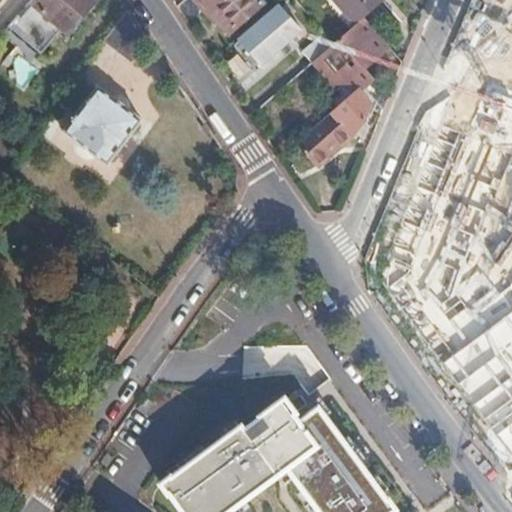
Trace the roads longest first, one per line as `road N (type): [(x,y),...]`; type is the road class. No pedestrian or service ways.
road 1 (residential): [(32,511),(184,295),(272,187)]
road 2 (tertiary): [(322,261),(507,511)]
road 3 (residential): [(448,0),(361,212),(322,261)]
road 4 (tertiary): [(142,0),(272,187)]
